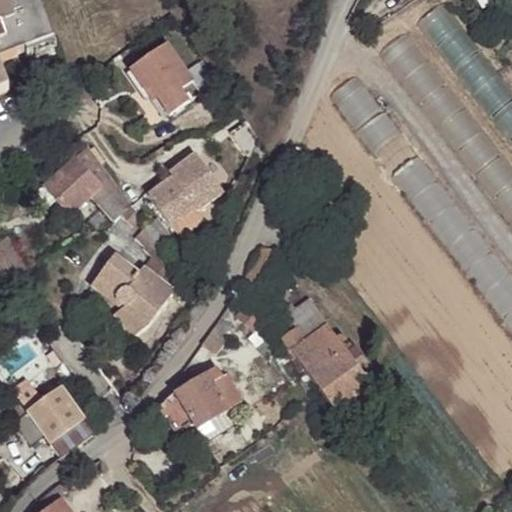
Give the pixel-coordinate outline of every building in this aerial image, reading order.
[(38,0),(0,0),(0,95),(9,92),(0,68),(0,63),(25,54),(55,43),(38,0)] [(511,67),(511,41),(499,53),(511,67)] [(56,48),(55,43),(25,54),(27,59),(36,56),(37,60),(51,54),(50,51),(56,48)] [(202,95),(168,47),(131,72),(146,95),(152,90),(159,101),(170,117),(202,95)] [(366,127),(383,114),(354,78),(337,91),(366,127)] [(152,90),(146,95),(153,104),(159,101),(152,90)] [(81,141),(73,149),(80,156),(87,149),(81,141)] [(80,156),(44,189),(45,191),(57,203),(71,218),(91,199),(114,224),(121,218),(132,208),(119,192),(112,181),(87,149),(80,156)] [(197,157),(171,176),(174,180),(170,184),(161,190),(150,199),(172,228),(196,210),(198,212),(224,193),(197,157)] [(116,178),(112,181),(119,192),(124,189),(116,178)] [(156,184),(161,190),(170,184),(165,178),(156,184)] [(57,203),(45,191),(35,200),(47,213),(57,203)] [(288,236),(297,248),(339,209),(326,195),(306,214),(308,216),(288,236)] [(121,218),(133,230),(137,227),(142,222),(132,208),(121,218)] [(146,229),(163,251),(174,243),(157,220),(146,229)] [(142,222),(137,227),(142,233),(146,228),(142,222)] [(114,317),(133,341),(149,329),(175,293),(167,287),(178,271),(163,251),(146,229),(142,233),(136,239),(145,247),(143,250),(152,258),(154,259),(142,273),(138,275),(115,258),(97,280),(119,296),(116,299),(118,306),(121,310),(122,312),(121,313),(114,317)] [(9,240),(0,245),(0,274),(7,285),(29,269),(9,240)] [(241,288),(254,295),(276,254),(263,247),(241,288)] [(97,280),(90,290),(121,313),(122,312),(121,310),(118,306),(116,299),(119,296),(97,280)] [(239,300),(229,309),(238,319),(248,309),(239,300)] [(296,330),(306,345),(329,328),(310,302),(280,325),(288,336),(296,330)] [(238,319),(254,335),(264,326),(248,309),(238,319)] [(0,327),(8,322),(0,310),(0,327)] [(203,347),(217,356),(236,330),(222,320),(203,347)] [(296,359),(337,415),(373,389),(355,364),(348,354),(337,340),(329,328),(306,345),(292,354),(296,359)] [(283,340),(292,354),(306,345),(296,330),(288,336),(283,340)] [(343,336),(337,340),(348,354),(354,349),(343,336)] [(293,361),(296,359),(292,354),(283,340),(279,342),(293,361)] [(354,349),(348,354),(355,364),(364,358),(356,348),(354,349)] [(159,410),(176,437),(194,426),(197,431),(229,412),(244,403),(227,377),(222,380),(217,370),(175,396),(159,410)] [(85,423),(61,390),(27,415),(51,448),(52,447),(85,423)] [(0,428),(25,409),(15,397),(0,407),(0,428)] [(92,433),(85,423),(52,447),(62,461),(100,433),(97,429),(92,433)] [(67,481),(49,495),(34,508),(30,511),(46,511),(60,501),(65,495),(73,489),(67,481)] [(46,511),(69,511),(60,501),(46,511)]
